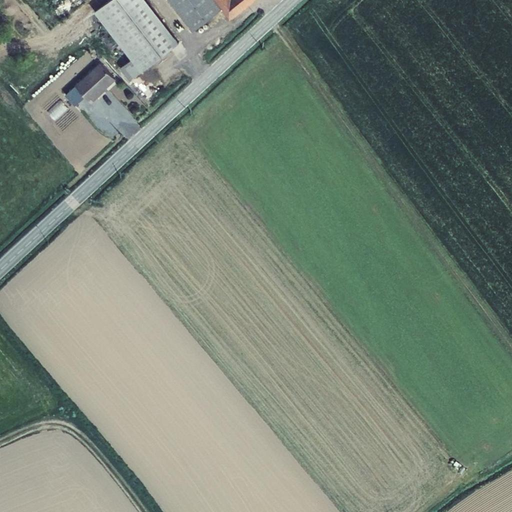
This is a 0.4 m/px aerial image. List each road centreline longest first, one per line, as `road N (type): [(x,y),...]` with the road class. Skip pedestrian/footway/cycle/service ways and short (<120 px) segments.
road 1 (track): [(270,19),(511,343)]
road 2 (secondary): [(0,269),(292,0)]
